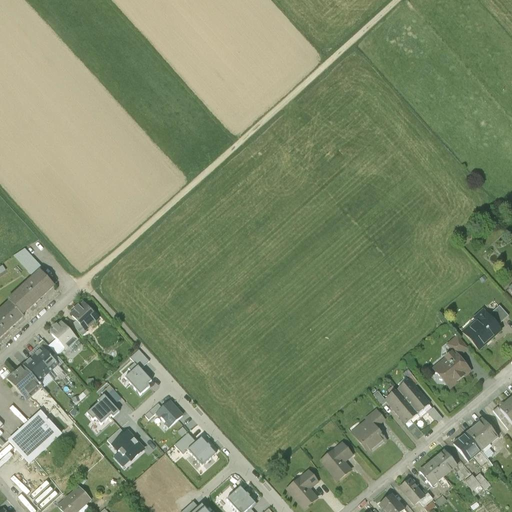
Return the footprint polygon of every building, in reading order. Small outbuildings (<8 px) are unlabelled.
[(54,289),(39,273),(8,301),(9,303),(23,317),(54,289)] [(23,317),(9,303),(0,310),(0,342),(25,320),(23,317)] [(100,322),(86,305),(69,320),(83,337),(100,322)] [(498,309),(489,318),(497,327),(507,318),(498,309)] [(478,326),(463,339),(478,355),(503,333),(497,327),(489,318),(484,312),(474,321),(478,326)] [(79,343),(62,324),(49,335),(66,355),(79,343)] [(447,348),(452,355),(458,361),(459,360),(469,352),(458,339),(447,348)] [(42,351),(32,360),(50,379),(59,370),(42,351)] [(458,361),(452,355),(445,361),(447,364),(434,375),(450,394),(473,375),(459,360),(458,361)] [(50,379),(32,360),(22,370),(40,388),(50,379)] [(147,378),(135,365),(129,370),(132,374),(125,380),(140,396),(149,388),(143,381),(147,378)] [(8,383),(27,403),(41,390),(40,388),(22,370),(8,383)] [(405,376),(412,385),(416,382),(409,373),(405,376)] [(419,396),(410,383),(397,393),(407,405),(419,396)] [(407,405),(397,393),(385,403),(387,406),(395,415),(407,405)] [(383,409),(387,406),(385,403),(378,395),(374,398),(383,409)] [(429,408),(419,396),(407,405),(417,418),(429,408)] [(105,397),(98,403),(99,404),(88,414),(93,420),(95,418),(101,425),(111,417),(113,419),(119,414),(105,397)] [(511,404),(509,401),(500,409),(511,424),(511,404)] [(183,417),(170,403),(162,410),(156,415),(160,420),(160,419),(165,425),(169,430),(183,417)] [(156,415),(162,410),(158,405),(145,417),(149,421),(156,415)] [(417,418),(407,405),(395,415),(404,427),(417,418)] [(61,438),(40,414),(8,443),(30,467),(61,438)] [(369,423),(377,434),(387,426),(376,414),(367,421),(369,423)] [(498,441),(482,422),(473,429),(474,430),(466,436),(482,455),(498,441)] [(377,434),(369,423),(352,437),(370,457),(386,444),(377,434)] [(112,447),(125,435),(120,430),(107,442),(112,447)] [(145,451),(128,432),(125,435),(112,447),(118,453),(119,453),(123,457),(125,456),(132,464),(145,451)] [(187,451),(195,444),(188,435),(174,447),(182,456),(187,451)] [(482,455),(466,436),(454,447),(470,465),(482,455)] [(207,446),(201,439),(195,444),(187,451),(202,468),(216,456),(210,450),(211,449),(208,446),(207,446)] [(321,464),(338,486),(351,475),(343,465),(353,457),(343,446),(321,464)] [(445,480),(457,470),(444,454),(431,465),(445,480)] [(432,491),(445,480),(431,465),(419,475),(432,491)] [(286,493),(302,511),(306,511),(317,503),(309,493),(318,485),(308,474),(286,493)] [(480,477),(475,482),(480,488),(485,494),(491,489),(480,477)] [(472,479),(466,485),(473,493),(480,488),(475,482),(472,479)] [(425,501),(410,483),(400,491),(414,509),(420,505),(425,501)] [(82,511),(92,503),(79,489),(57,509),(59,511),(82,511)] [(254,506),(240,490),(227,502),(236,511),(246,511),(249,510),(254,506)] [(405,511),(392,497),(380,507),(384,511),(405,511)] [(428,498),(425,501),(420,505),(424,511),(433,504),(428,498)]
